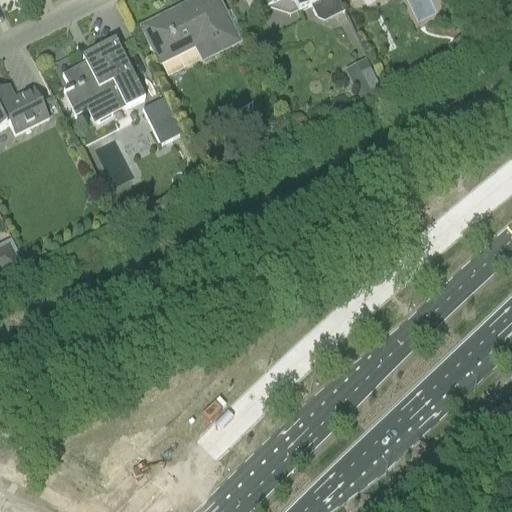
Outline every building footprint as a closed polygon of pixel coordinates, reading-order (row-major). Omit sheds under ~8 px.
[(176,15),(177,17),(166,23),(165,21),(164,20),(162,20),(141,31),(159,67),(195,49),(202,63),(237,45),(214,0),(202,0),(177,13),(176,14),(176,15)] [(241,0),(242,0),(241,0),(255,0),(262,14),(281,5),(282,8),(290,10),(293,9),(297,16),(309,9),(314,18),(322,22),(341,12),(335,0),(324,0),(325,0),(324,0),(241,0)] [(461,41),(450,46),(456,59),(467,54),(461,41)] [(83,68),(61,79),(69,93),(62,97),(64,102),(81,94),(90,113),(97,127),(144,103),(123,61),(114,44),(95,53),(94,53),(98,60),(83,68)] [(368,70),(347,81),(361,107),(382,97),(368,70)] [(0,132),(8,129),(13,139),(48,122),(33,92),(18,100),(19,102),(14,105),(7,89),(0,92),(0,132)] [(141,113),(159,149),(181,138),(163,102),(141,113)] [(0,280),(19,271),(7,248),(0,252),(0,280)] [(209,459),(243,440),(209,377),(96,438),(118,480),(170,452),(173,457),(200,442),(209,459)]
